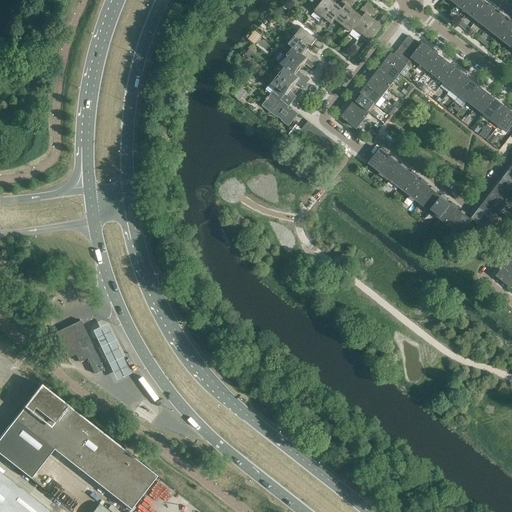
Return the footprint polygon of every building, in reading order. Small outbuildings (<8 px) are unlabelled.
[(323,18),(335,2),(331,0),(323,0),(319,6),(315,11),(323,18)] [(335,20),(350,0),(343,0),(339,6),(335,2),(323,18),(332,24),(335,20)] [(343,26),(355,11),(351,8),(356,1),(354,0),(350,0),(335,20),(343,26)] [(477,0),(460,0),(457,5),(467,13),(477,0)] [(477,21),(488,7),(488,6),(482,2),(483,0),(477,0),(467,13),(477,21)] [(354,28),(372,6),(368,3),(359,14),(355,11),(343,26),(351,33),(355,28),(354,28)] [(487,29),(498,15),(498,14),(492,10),(493,8),(489,4),(488,6),(488,7),(477,21),(487,29)] [(363,35),(374,19),(370,16),(376,9),(372,6),(354,28),(355,28),(363,35)] [(508,22),(502,17),(503,15),(499,12),(498,14),(498,15),(487,29),(497,37),(508,22)] [(371,41),(388,19),(384,16),(378,23),(374,19),(363,35),(371,41)] [(507,45),(511,38),(511,25),(511,24),(511,22),(509,20),(508,22),(497,37),(507,45)] [(324,45),(302,27),(295,36),(310,48),(313,44),(320,49),(324,45)] [(307,52),(310,48),(295,36),(289,44),(293,48),(293,47),(315,65),(318,61),(307,52)] [(421,46),(410,37),(406,42),(417,51),(421,46)] [(417,51),(406,42),(402,47),(414,55),(417,51)] [(420,64),(431,50),(423,43),(421,46),(417,51),(414,55),(412,58),(420,64)] [(293,47),(293,48),(287,56),(302,67),(305,63),(312,69),(315,65),(293,47)] [(414,55),(402,47),(399,51),(410,60),(412,58),(414,55)] [(428,70),(439,56),(431,50),(420,64),(428,70)] [(410,60),(399,51),(395,56),(406,65),(410,60)] [(406,65),(395,56),(392,54),(386,62),(400,73),(407,65),(406,65)] [(299,71),(302,67),(287,56),(280,64),(284,67),(285,67),(307,84),(310,80),(299,71)] [(435,77),(447,62),(439,56),(428,70),(435,77)] [(400,73),(386,62),(380,70),(394,81),(400,73)] [(443,83),(455,68),(447,62),(435,77),(443,83)] [(285,67),(284,67),(278,75),(293,87),(296,83),(303,89),(307,84),(285,67)] [(451,89),(463,74),(455,68),(443,83),(451,89)] [(394,81),(380,70),(373,78),(388,89),(394,81)] [(459,95),(471,80),(463,74),(451,89),(459,95)] [(290,91),(293,87),(278,75),(272,84),(276,88),(277,87),(294,101),(297,97),(290,91)] [(388,89),(373,78),(367,85),(382,97),(388,89)] [(467,101),(478,87),(471,80),(459,95),(467,101)] [(382,97),(367,85),(361,93),(376,105),(382,97)] [(288,108),(294,101),(277,87),(276,88),(269,97),(268,97),(266,99),(267,100),(262,106),(278,118),(278,117),(282,120),(281,121),(289,127),(299,114),(293,109),(292,109),(291,109),(290,110),(288,108)] [(475,107),(486,93),(478,87),(467,101),(475,107)] [(376,105),(361,93),(355,101),(369,113),(376,105)] [(483,114),(494,99),(486,93),(475,107),(483,114)] [(491,120),(502,105),(494,99),(483,114),(491,120)] [(369,113),(355,101),(349,109),(363,121),(369,113)] [(498,126),(510,111),(502,105),(491,120),(498,126)] [(363,121),(349,109),(342,117),(357,129),(363,121)] [(507,132),(511,125),(511,112),(510,111),(498,126),(507,132)] [(300,114),(294,122),(299,127),(306,119),(300,114)] [(305,136),(313,125),(308,121),(300,132),(305,136)] [(310,139),(318,129),(313,125),(305,136),(310,139)] [(315,143),(323,133),(318,129),(310,139),(315,143)] [(320,147),(328,137),(323,133),(315,143),(320,147)] [(325,151),(333,140),(328,137),(320,147),(325,151)] [(330,155),(338,145),(333,140),(325,151),(330,155)] [(380,172),(391,158),(390,157),(384,153),(386,151),(382,148),(381,150),(380,150),(369,164),(380,172)] [(390,180),(401,165),(400,165),(394,161),(396,158),(392,155),(390,157),(391,158),(380,172),(390,180)] [(411,173),(410,173),(404,168),(406,166),(402,163),(400,165),(401,165),(390,180),(400,187),(411,173)] [(410,195),(421,181),(414,176),(416,174),(412,171),(410,173),(411,173),(400,187),(410,195)] [(511,172),(509,171),(503,179),(511,185),(511,172)] [(431,189),(425,184),(426,182),(422,179),(421,181),(410,195),(420,203),(431,189)] [(511,197),(511,185),(503,179),(497,187),(511,198),(511,197)] [(441,197),(435,192),(436,190),(432,187),(431,189),(420,203),(430,211),(441,197)] [(511,198),(497,187),(491,195),(505,206),(511,198)] [(440,219),(451,205),(451,204),(445,200),(446,198),(442,194),(441,197),(430,211),(440,219)] [(505,206),(491,195),(485,202),(499,214),(505,206)] [(461,212),(455,208),(456,205),(452,202),(451,204),(451,205),(440,219),(450,227),(461,212)] [(499,214),(485,202),(479,210),(493,222),(499,214)] [(460,235),(471,221),(465,215),(466,213),(462,210),(461,212),(450,227),(460,235)] [(493,222),(479,210),(472,219),(487,230),(493,222)] [(511,262),(509,260),(503,268),(511,274),(511,262)] [(511,286),(511,274),(503,268),(497,276),(511,288),(511,286)] [(104,370),(81,321),(60,331),(56,333),(68,358),(72,356),(76,354),(80,362),(81,361),(80,361),(86,358),(87,359),(87,358),(95,374),(104,370)] [(96,329),(93,331),(117,380),(119,379),(127,375),(132,373),(107,324),(103,326),(96,329)] [(157,476),(144,466),(41,386),(15,419),(131,510),(157,476)] [(6,432),(5,431),(0,438),(0,454),(31,479),(44,462),(6,432)] [(0,486),(0,511),(51,511),(7,477),(0,486)]
